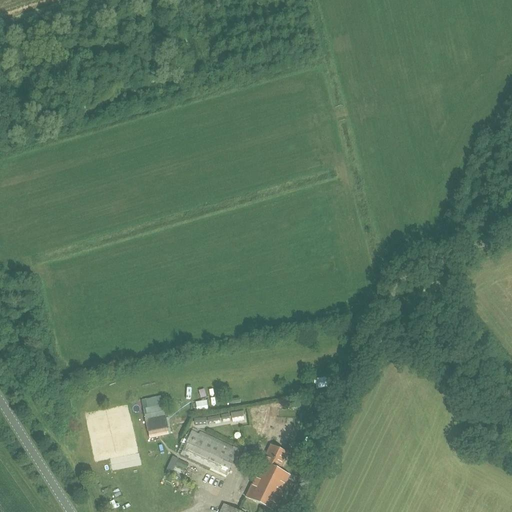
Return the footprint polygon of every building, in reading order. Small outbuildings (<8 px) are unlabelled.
[(146,421),(165,417),(162,407),(143,411),(146,421)] [(103,460),(140,452),(131,414),(95,422),(103,460)] [(149,439),(168,435),(165,417),(146,421),(149,439)] [(225,477),(237,453),(191,431),(180,455),(225,477)] [(273,510),(289,476),(279,471),(287,454),(271,446),(246,498),(273,510)]
